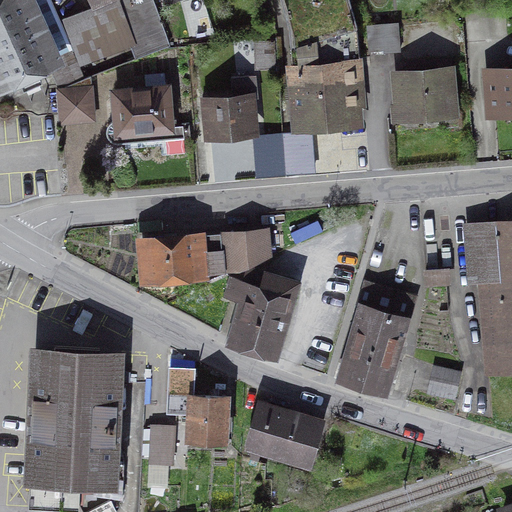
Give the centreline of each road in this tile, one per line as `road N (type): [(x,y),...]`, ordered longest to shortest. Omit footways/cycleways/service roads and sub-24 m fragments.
road 1 (unclassified): [(0,240),(65,280),(242,363),(378,414),(511,449)]
road 2 (unclassified): [(0,238),(41,215),(129,202),(511,179)]
